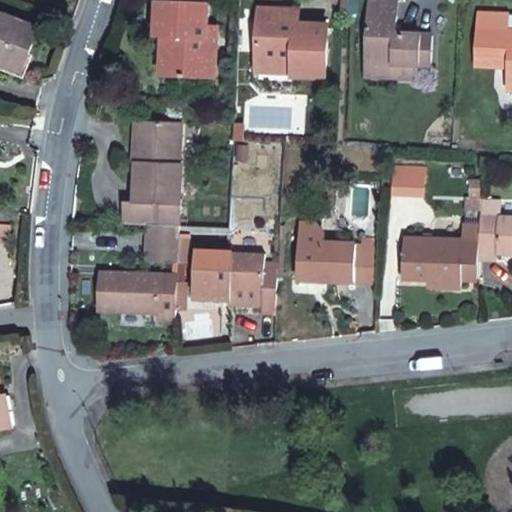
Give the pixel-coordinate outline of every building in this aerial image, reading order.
[(159,0),(158,36),(163,36),(168,36),(167,51),(175,51),(174,76),(215,77),(218,24),(209,23),(209,2),(167,0),(159,0)] [(369,0),(367,75),(396,77),(397,64),(416,65),(432,66),(433,36),(398,34),(398,0),(369,0)] [(261,8),(258,63),(294,66),(294,73),(294,76),(326,78),(328,26),(298,24),(299,11),(261,8)] [(0,62),(11,67),(18,49),(32,55),(42,28),(0,12),(0,62)] [(510,15),(480,14),(478,66),(511,69),(511,91),(511,90),(511,31),(509,31),(510,15)] [(168,36),(163,36),(162,75),(174,76),(175,51),(167,51),(168,36)] [(18,49),(11,67),(26,72),(32,55),(18,49)] [(258,70),(294,73),(294,66),(258,63),(258,70)] [(415,78),(416,65),(397,64),(396,77),(415,78)] [(142,163),(144,122),(137,121),(135,163),(139,163),(142,163)] [(139,163),(138,205),(181,206),(182,164),(180,164),(181,123),(144,122),(142,163),(139,163)] [(466,210),(468,210),(483,212),(483,200),(483,199),(466,198),(466,210)] [(501,201),(483,200),(483,212),(482,226),(481,261),(497,262),(497,257),(498,250),(511,250),(511,217),(500,217),(501,201)] [(127,205),(126,224),(152,225),(180,226),(181,206),(138,205),(127,205)] [(474,217),(474,225),(482,226),(483,212),(468,210),(467,216),(474,217)] [(322,281),(356,282),(358,245),(325,244),(325,234),(316,223),(296,222),(293,280),(322,281)] [(150,262),(179,263),(179,256),(180,232),(180,226),(152,225),(150,262)] [(445,289),(463,289),(464,280),(480,281),(481,261),(482,226),(474,225),(464,225),(463,241),(407,240),(407,280),(429,281),(429,273),(446,273),(445,289)] [(189,232),(180,232),(179,256),(188,256),(189,232)] [(364,245),(358,245),(356,282),(381,283),(382,246),(380,244),(378,242),(376,240),(372,240),(368,241),(364,245)] [(265,314),(278,315),(280,263),(266,262),(266,253),(200,250),(199,297),(231,300),(231,308),(265,308),(265,314)] [(162,318),(177,319),(178,302),(178,295),(179,276),(103,273),(102,309),(162,312),(162,318)] [(429,273),(429,281),(429,288),(445,289),(446,273),(429,273)] [(188,275),(179,274),(179,276),(178,295),(187,295),(188,275)] [(322,288),(322,281),(293,280),(292,287),(322,288)] [(187,295),(178,295),(178,302),(187,303),(187,295)] [(10,394),(4,395),(0,395),(0,400),(6,429),(16,427),(10,394)]
